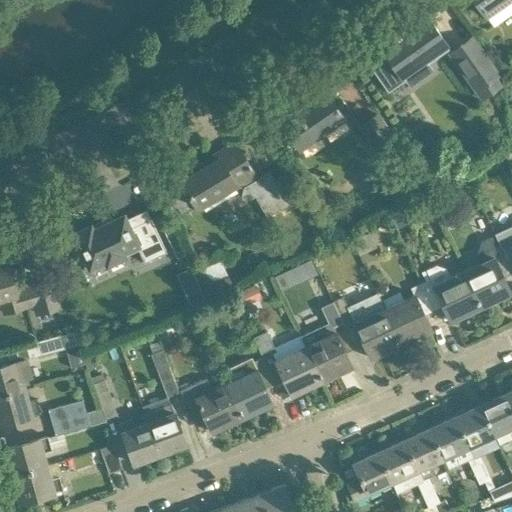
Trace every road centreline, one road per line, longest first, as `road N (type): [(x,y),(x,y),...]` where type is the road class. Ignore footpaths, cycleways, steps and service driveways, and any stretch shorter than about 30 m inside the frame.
road 1 (tertiary): [(0,174),(154,101),(307,0)]
road 2 (residential): [(305,438),(511,345)]
road 3 (residential): [(114,511),(305,438)]
